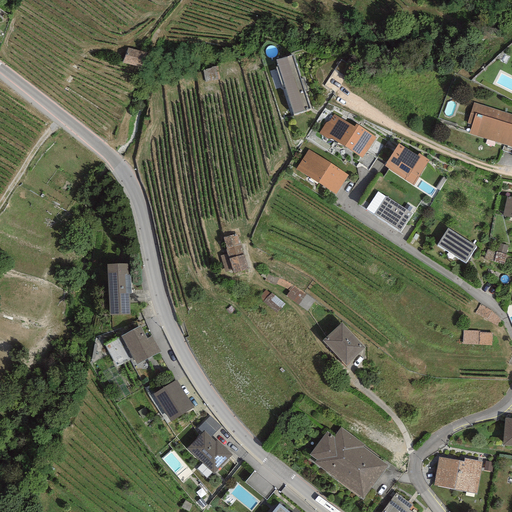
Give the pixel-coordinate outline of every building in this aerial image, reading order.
[(144,71),(147,54),(128,51),(125,68),(144,71)] [(293,114),(310,109),(304,91),(307,90),(303,78),(300,79),(292,55),(276,60),(293,114)] [(469,134),(511,147),(511,114),(474,102),(467,123),(472,125),(469,134)] [(325,123),(319,133),(328,139),(332,139),(362,158),(376,138),(356,124),(354,127),(334,114),(329,121),(325,123)] [(386,163),(384,166),(413,185),(429,160),(418,153),(417,156),(398,143),(385,163),(386,163)] [(348,175),(308,149),(295,169),(335,195),(348,175)] [(366,209),(373,214),(385,197),(377,191),(366,209)] [(412,213),(386,196),(385,197),(373,214),(400,231),(412,213)] [(511,197),(507,196),(502,216),(511,217),(511,197)] [(476,247),(447,228),(437,245),(465,263),(476,247)] [(233,273),(248,269),(236,234),(223,237),(227,254),(220,256),(225,272),(232,270),(233,273)] [(508,245),(498,243),(496,251),(505,254),(508,245)] [(484,259),(493,262),(496,251),(487,249),(484,259)] [(507,254),(505,254),(496,251),(493,262),(504,265),(507,254)] [(130,264),(107,264),(109,315),(130,314),(128,294),(131,293),(130,264)] [(307,311),(315,300),(293,284),(288,290),(289,291),(286,296),(307,311)] [(276,314),(285,304),(271,293),(270,294),(265,290),(258,298),(259,299),(276,314)] [(492,311),(480,304),(475,313),(498,327),(502,323),(498,317),(492,311)] [(364,348),(341,322),(322,341),(346,366),(364,348)] [(147,338),(140,326),(121,336),(137,365),(160,352),(151,336),(147,338)] [(479,331),(463,330),(462,344),(491,345),(492,333),(479,333),(479,331)] [(107,346),(116,365),(131,357),(122,339),(107,346)] [(194,407),(176,380),(153,394),(170,422),(194,407)] [(210,437),(221,426),(210,416),(197,428),(202,433),(204,431),(210,437)] [(511,446),(511,418),(505,418),(502,445),(511,446)] [(316,460),(314,463),(363,499),(388,465),(363,447),(364,445),(341,427),(333,437),(327,431),(309,455),(316,460)] [(210,437),(204,431),(202,433),(186,448),(213,474),(232,455),(216,440),(215,441),(210,437)] [(476,494),(482,461),(464,458),(463,462),(438,457),(433,485),(476,494)] [(492,471),(494,463),(485,461),(484,470),(492,471)] [(412,511),(409,509),(412,505),(395,493),(381,511),(412,511)]
